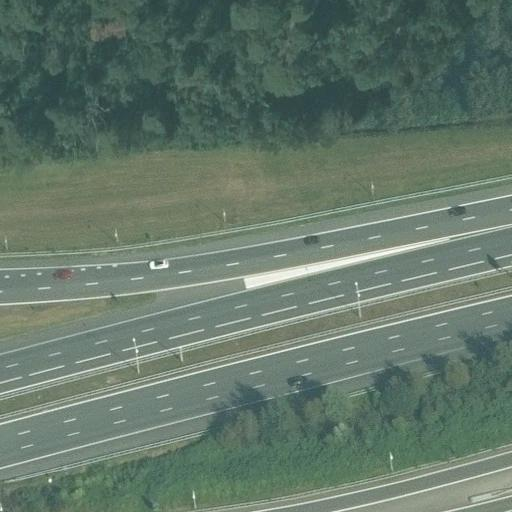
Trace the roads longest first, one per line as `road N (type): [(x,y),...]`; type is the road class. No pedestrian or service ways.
road 1 (motorway): [(0,447),(511,317)]
road 2 (motorway): [(511,246),(0,375)]
road 3 (motorway): [(511,241),(153,277)]
road 4 (motorway): [(310,511),(511,459)]
road 5 (primary): [(153,277),(0,292)]
